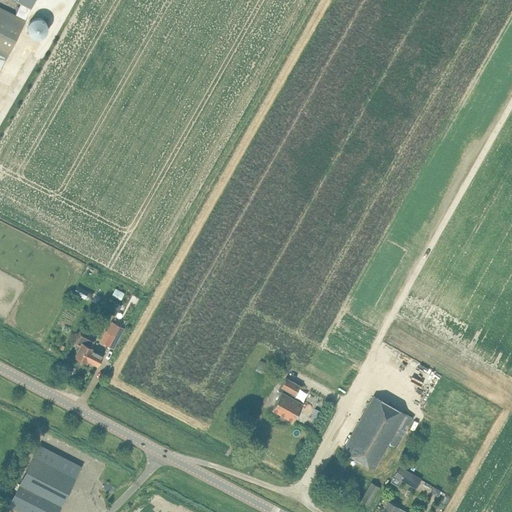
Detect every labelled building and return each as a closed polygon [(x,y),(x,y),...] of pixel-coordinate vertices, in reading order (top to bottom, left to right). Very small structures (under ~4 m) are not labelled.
[(12,0),(21,4),(18,10),(15,15),(25,20),(28,15),(35,0),(12,0)] [(0,68),(6,58),(7,58),(26,20),(25,20),(15,15),(0,6),(0,68)] [(28,23),(27,27),(28,31),(31,35),(35,37),(39,37),(43,36),(46,33),(48,29),(47,25),(47,23),(46,22),(45,20),(41,18),(37,17),(34,18),(30,20),(28,23)] [(113,349),(124,328),(111,321),(106,331),(105,330),(100,341),(113,349)] [(98,366),(102,357),(103,355),(99,353),(90,348),(94,341),(78,332),(73,342),(80,346),(74,357),(85,362),(87,360),(98,366)] [(261,373),(266,363),(260,360),(255,370),(261,373)] [(417,376),(423,380),(434,364),(428,360),(417,376)] [(295,363),(292,368),(301,372),(304,367),(295,363)] [(293,421),(302,404),(293,398),(300,386),(285,377),(277,391),(281,393),(271,409),(293,421)] [(397,445),(412,418),(382,401),(374,396),(343,450),(374,468),(379,459),(389,440),(397,445)] [(20,511),(57,511),(81,466),(39,445),(8,506),(20,511)] [(423,483),(427,473),(408,466),(405,476),(423,483)] [(369,505),(374,496),(380,487),(371,482),(361,500),(369,505)] [(403,511),(399,509),(399,508),(388,502),(382,511),(403,511)]
